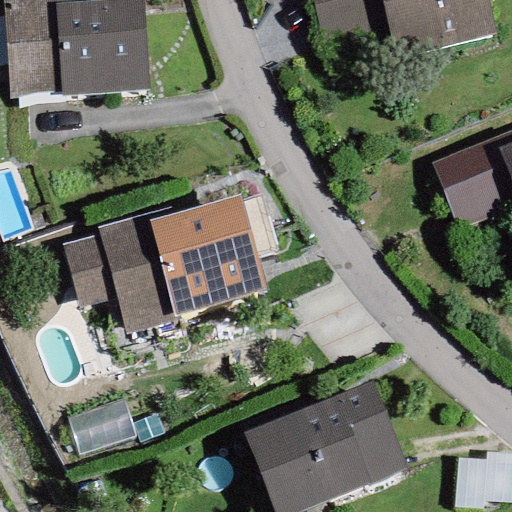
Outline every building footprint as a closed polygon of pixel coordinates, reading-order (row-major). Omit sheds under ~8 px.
[(78,0),(1,0),(8,95),(60,92),(60,95),(148,89),(141,0),(107,0),(79,2),(78,0)] [(309,0),(322,51),(389,34),(395,59),(495,34),(486,0),(309,0)] [(457,230),(511,208),(511,130),(430,163),(457,230)] [(241,203),(239,196),(171,214),(169,207),(95,227),(97,236),(61,245),(78,309),(115,300),(124,335),(176,322),(174,316),(264,293),(255,257),(241,203)] [(241,203),(255,257),(274,252),(259,198),(241,203)] [(370,382),(243,433),(274,511),(302,511),(406,470),(370,382)] [(510,504),(511,476),(511,454),(485,453),(484,460),(482,502),(510,504)] [(481,509),(482,502),(484,460),(456,458),(453,507),(481,509)]
